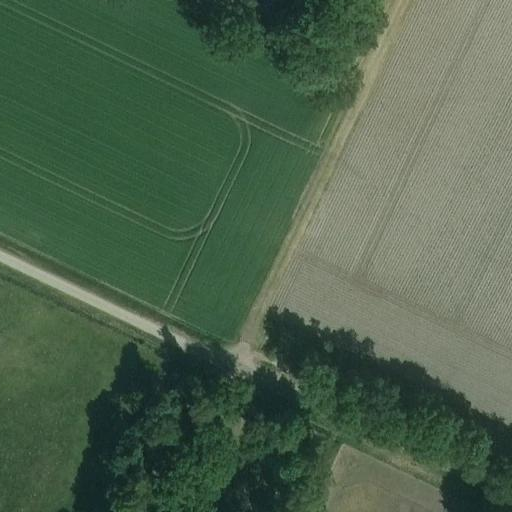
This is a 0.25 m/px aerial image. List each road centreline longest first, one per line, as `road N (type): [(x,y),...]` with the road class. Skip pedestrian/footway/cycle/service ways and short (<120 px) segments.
road 1 (unclassified): [(511,505),(0,258)]
road 2 (track): [(234,370),(407,0)]
